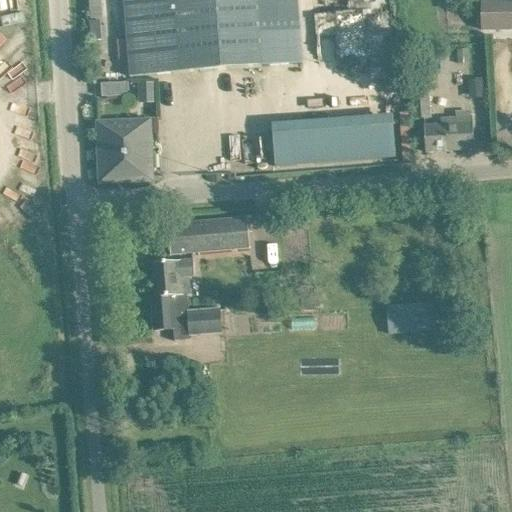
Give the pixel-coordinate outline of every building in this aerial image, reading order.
[(103,0),(103,8),(113,8),(113,0),(103,0)] [(302,64),(296,0),(123,0),(130,78),(302,64)] [(511,1),(481,2),(482,30),(511,29),(511,1)] [(468,49),(457,50),(458,64),(469,63),(468,49)] [(411,55),(416,120),(430,119),(426,54),(411,55)] [(482,78),(467,80),(469,96),(484,94),(482,78)] [(441,125),(424,127),(426,153),(474,150),(472,118),(441,120),(441,125)] [(242,121),(243,132),(271,130),(271,119),(242,121)] [(148,122),(99,124),(102,183),(152,180),(150,160),(148,122)] [(313,132),(273,135),(276,168),(316,165),(313,132)] [(255,160),(255,150),(233,150),(233,160),(255,160)] [(17,194),(19,215),(29,214),(26,193),(17,194)] [(247,218),(173,226),(167,226),(170,257),(250,249),(247,218)] [(190,277),(195,277),(194,261),(154,264),(156,298),(152,298),(154,332),(174,330),(175,342),(191,341),(191,335),(222,333),(220,310),(189,313),(188,296),(192,296),(190,277)] [(314,289),(301,289),(301,313),(314,312),(314,289)] [(435,331),(434,302),(387,306),(389,335),(435,331)]
